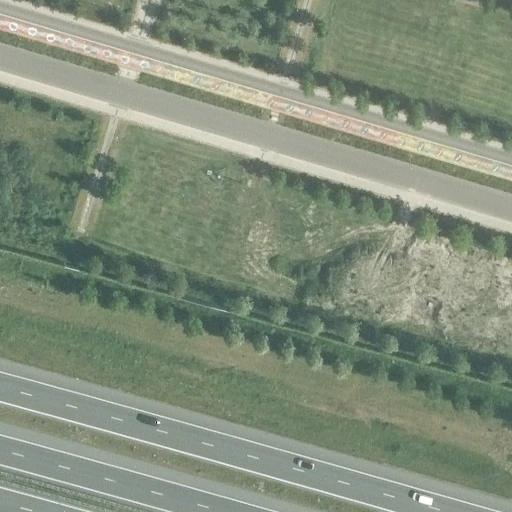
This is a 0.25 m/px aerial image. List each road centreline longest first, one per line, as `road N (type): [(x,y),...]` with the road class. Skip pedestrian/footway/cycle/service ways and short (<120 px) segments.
road 1 (unclassified): [(0,58),(511,212)]
road 2 (tertiary): [(511,166),(0,13)]
road 3 (motorway): [(425,511),(0,392)]
road 4 (motorway): [(208,511),(0,454)]
